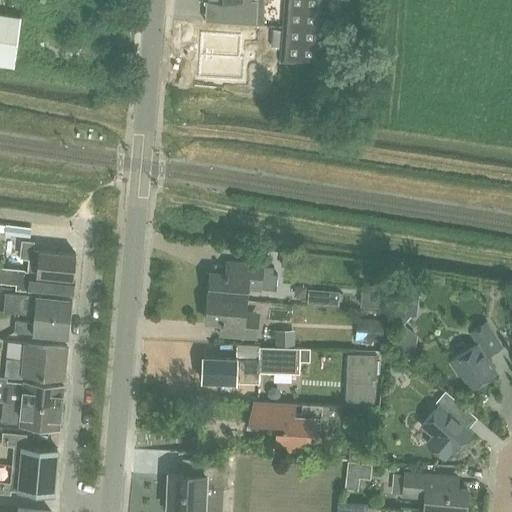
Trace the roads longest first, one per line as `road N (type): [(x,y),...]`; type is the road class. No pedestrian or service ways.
road 1 (residential): [(111,511),(155,0)]
road 2 (residential): [(0,213),(90,225),(62,476),(71,511)]
